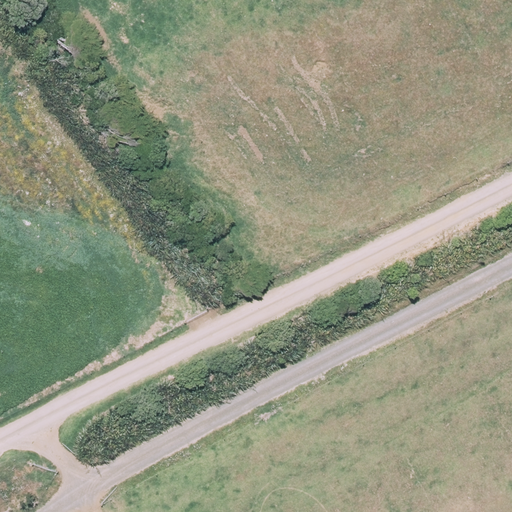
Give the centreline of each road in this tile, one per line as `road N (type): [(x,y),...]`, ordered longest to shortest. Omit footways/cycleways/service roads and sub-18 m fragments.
road 1 (track): [(511,184),(0,437)]
road 2 (track): [(54,511),(511,267)]
